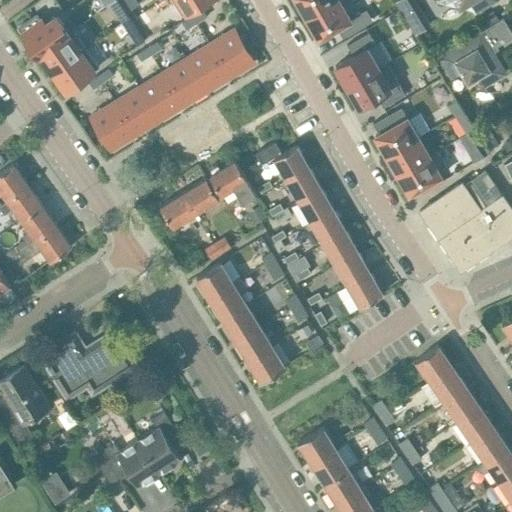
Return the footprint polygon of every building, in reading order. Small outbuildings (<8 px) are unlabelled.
[(114,0),(110,3),(109,4),(115,11),(122,6),(117,0),(114,0)] [(139,3),(136,0),(125,0),(131,8),(139,3)] [(172,0),(181,14),(203,0),(172,0)] [(294,0),(304,16),(332,0),(294,0)] [(341,0),(332,0),(304,16),(317,39),(337,28),(342,37),(373,19),(366,8),(351,17),(341,0)] [(415,0),(396,0),(395,1),(400,10),(402,12),(417,2),(415,0)] [(440,0),(442,3),(448,0),(462,0),(470,2),(476,11),(494,0),(440,0)] [(122,6),(115,11),(121,22),(129,17),(122,6)] [(203,8),(192,14),(197,22),(207,16),(203,8)] [(493,9),(483,15),(489,25),(499,19),(493,9)] [(150,21),(144,11),(136,16),(143,26),(150,21)] [(56,14),(44,23),(36,12),(17,26),(37,55),(73,29),(72,29),(68,32),(56,14)] [(192,14),(182,21),(186,29),(197,22),(192,14)] [(129,17),(121,22),(137,45),(144,40),(129,17)] [(448,50),(438,56),(451,78),(461,72),(478,76),(484,86),(506,73),(500,63),(493,51),(492,49),(511,36),(511,33),(503,17),(499,19),(489,25),(486,27),(448,50)] [(230,76),(254,61),(234,28),(209,42),(230,76)] [(52,71),(86,47),(73,29),(37,55),(38,56),(40,54),(52,71)] [(353,54),(333,65),(346,86),(380,66),(368,45),(374,41),(369,31),(347,44),(353,54)] [(157,40),(147,46),(152,54),(162,47),(157,40)] [(206,90),(230,76),(209,42),(186,57),(206,90)] [(137,52),(141,60),(152,54),(147,46),(137,52)] [(65,89),(99,65),(86,47),(52,71),(65,89)] [(182,105),(206,90),(186,57),(162,71),(182,105)] [(380,66),(346,86),(358,108),(378,96),(383,106),(405,94),(387,63),(380,66)] [(109,66),(98,74),(103,81),(114,73),(109,66)] [(159,119),(182,105),(162,71),(138,86),(159,119)] [(88,81),(93,88),(103,81),(98,74),(88,81)] [(135,133),(159,119),(138,86),(115,100),(135,133)] [(448,104),(454,114),(463,109),(456,99),(448,104)] [(111,148),(135,133),(115,100),(91,115),(111,148)] [(461,125),(469,120),(463,109),(454,114),(461,125)] [(408,114),(373,134),(385,155),(420,135),(408,114)] [(461,135),(467,146),(474,142),(468,131),(461,135)] [(491,132),(483,137),(490,148),(498,143),(491,132)] [(420,135),(385,155),(396,173),(431,153),(420,135)] [(511,137),(502,143),(506,151),(511,147),(511,137)] [(275,140),(256,151),(262,162),(281,150),(275,140)] [(296,144),(273,157),(282,171),(286,180),(309,166),(298,147),(297,145),(296,144)] [(431,153),(396,173),(408,195),(443,174),(449,171),(448,169),(437,150),(431,153)] [(243,201),(256,193),(235,158),(210,174),(222,194),(234,187),(243,201)] [(13,161),(0,170),(0,189),(6,198),(7,200),(29,184),(13,161)] [(309,166),(286,180),(289,183),(298,200),(321,187),(310,168),(309,166)] [(486,171),(464,185),(481,210),(502,195),(503,195),(498,188),(486,171)] [(183,190),(197,212),(220,198),(206,176),(183,190)] [(258,186),(261,191),(272,185),(269,180),(268,179),(265,181),(258,186)] [(463,183),(421,211),(430,224),(431,224),(459,265),(501,236),(503,240),(511,234),(511,209),(502,195),(481,210),(464,185),(463,183)] [(2,203),(0,204),(0,208),(1,210),(4,214),(13,208),(21,219),(42,205),(43,204),(29,184),(7,200),(2,203)] [(321,187),(298,200),(305,211),(311,222),(334,209),(321,187)] [(160,204),(174,226),(197,212),(183,190),(160,204)] [(280,202),(269,208),(272,214),(283,208),(280,202)] [(26,237),(15,245),(15,246),(19,251),(57,224),(43,205),(43,204),(42,205),(21,219),(22,220),(29,230),(24,234),(26,237)] [(267,215),(260,204),(247,212),(254,223),(267,215)] [(334,209),(311,222),(317,232),(323,243),(346,230),(334,209)] [(57,224),(19,251),(14,254),(21,263),(41,248),(49,260),(71,244),(57,224)] [(275,240),(285,234),(282,229),(272,235),(275,240)] [(323,243),(335,264),(358,252),(346,230),(323,243)] [(215,241),(222,251),(231,246),(225,235),(215,241)] [(205,247),(211,258),(222,251),(215,241),(205,247)] [(284,256),(287,262),(298,256),(295,250),(284,256)] [(261,256),(268,268),(277,262),(271,251),(261,256)] [(335,264),(348,285),(370,272),(358,252),(335,264)] [(222,260),(197,275),(209,296),(234,280),(222,260)] [(284,273),(277,262),(268,268),(274,279),(284,273)] [(307,266),(293,274),(297,280),(310,272),(307,266)] [(0,291),(10,285),(0,268),(0,291)] [(370,272),(348,285),(359,305),(360,306),(382,292),(370,272)] [(209,296),(222,316),(247,300),(241,290),(247,287),(241,276),(234,280),(209,296)] [(319,291),(307,297),(310,302),(321,296),(319,291)] [(285,298),(292,309),(301,304),(295,293),(285,298)] [(247,300),(222,316),(233,333),(235,337),(260,322),(258,319),(247,300)] [(298,320),(308,315),(301,304),(292,309),(298,320)] [(320,310),(315,313),(321,323),(326,320),(320,310)] [(511,314),(502,321),(511,336),(511,314)] [(260,322),(235,337),(245,353),(248,358),(273,342),(270,338),(260,322)] [(308,323),(297,329),(301,337),(312,331),(308,323)] [(72,334),(40,354),(67,396),(87,385),(92,392),(134,366),(113,333),(83,351),(72,334)] [(318,334),(305,341),(310,349),(323,341),(319,335),(318,333),(318,334)] [(273,342),(248,358),(258,374),(260,378),(285,362),(283,358),(273,342)] [(415,359),(429,379),(452,364),(438,343),(415,359)] [(452,364),(429,379),(435,388),(442,399),(465,383),(452,364)] [(23,365),(0,379),(0,385),(10,401),(0,407),(0,410),(21,442),(33,434),(24,421),(49,405),(23,365)] [(465,383),(442,399),(457,420),(480,404),(479,403),(466,384),(465,383)] [(372,404),(378,413),(388,407),(382,397),(373,403),(372,404)] [(480,404),(457,420),(470,439),(493,424),(482,407),(480,405),(480,404)] [(379,413),(378,413),(386,425),(387,424),(396,418),(393,414),(388,407),(379,413)] [(156,425),(137,438),(158,472),(180,457),(172,444),(168,438),(178,432),(163,409),(151,417),(156,425)] [(364,422),(370,432),(380,425),(373,416),(364,422)] [(493,424),(470,439),(477,449),(484,460),(507,444),(507,443),(496,428),(494,425),(493,424)] [(324,425),(300,441),(310,458),(312,460),(337,445),(324,425)] [(387,437),(380,425),(370,432),(378,443),(387,437)] [(192,438),(190,439),(199,455),(201,454),(209,449),(200,433),(192,438)] [(399,442),(398,442),(407,455),(416,449),(411,440),(408,436),(399,442)] [(93,454),(92,455),(105,474),(107,477),(116,472),(126,466),(129,471),(138,485),(158,472),(137,438),(119,449),(114,441),(102,448),(102,449),(93,454)] [(98,442),(89,448),(93,454),(102,449),(98,442)] [(481,474),(489,467),(498,480),(511,469),(511,451),(507,444),(484,460),(476,466),(481,474)] [(337,445),(312,460),(324,480),(349,464),(337,445)] [(30,451),(23,456),(30,467),(43,459),(46,458),(44,455),(39,446),(30,451)] [(407,455),(413,464),(422,457),(416,449),(407,455)] [(400,455),(390,462),(405,483),(414,476),(400,455)] [(0,492),(14,484),(0,460),(0,492)] [(324,480),(337,501),(362,485),(349,464),(324,480)] [(511,469),(498,480),(504,489),(511,500),(511,469)] [(428,487),(434,496),(445,490),(443,488),(438,480),(428,487)] [(451,482),(443,488),(445,490),(455,505),(457,508),(465,503),(451,482)] [(337,501),(343,511),(366,511),(382,503),(382,502),(375,506),(368,495),(371,493),(365,483),(362,485),(337,501)] [(434,496),(445,511),(457,511),(459,511),(457,508),(455,505),(445,490),(434,496)] [(417,502),(424,511),(434,506),(426,495),(417,502)] [(366,511),(385,511),(387,511),(382,503),(366,511)]
